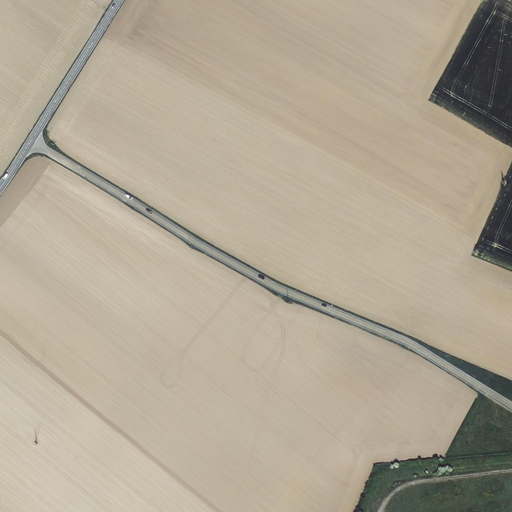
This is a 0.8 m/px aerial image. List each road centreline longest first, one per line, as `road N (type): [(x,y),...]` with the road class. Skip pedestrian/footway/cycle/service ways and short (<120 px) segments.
road 1 (unclassified): [(32,139),(276,286),(414,343),(511,403)]
road 2 (secondary): [(119,0),(32,139)]
